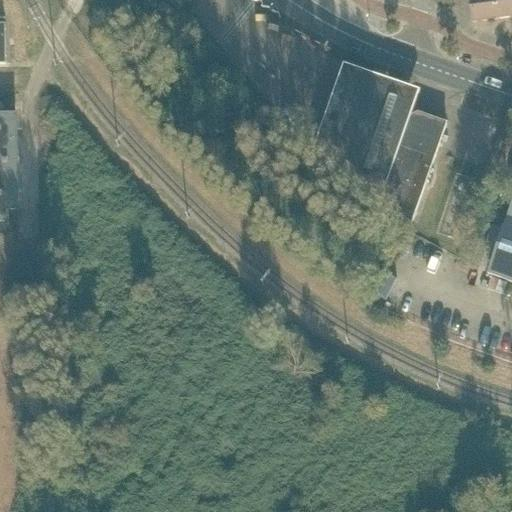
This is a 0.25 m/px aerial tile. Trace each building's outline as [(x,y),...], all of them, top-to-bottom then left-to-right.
[(470,0),(473,23),(499,20),(495,0),(470,0)] [(511,0),(495,0),(499,20),(511,18),(511,0)] [(406,120),(411,117),(416,102),(421,88),(401,81),(344,61),(344,63),(331,99),(314,147),(366,185),(382,200),(406,120)] [(412,224),(446,124),(420,114),(411,117),(406,120),(382,200),(412,224)] [(0,210),(18,211),(17,119),(0,118),(0,210)] [(511,283),(511,208),(489,275),(511,283)] [(401,297),(411,275),(397,268),(387,291),(401,297)]
